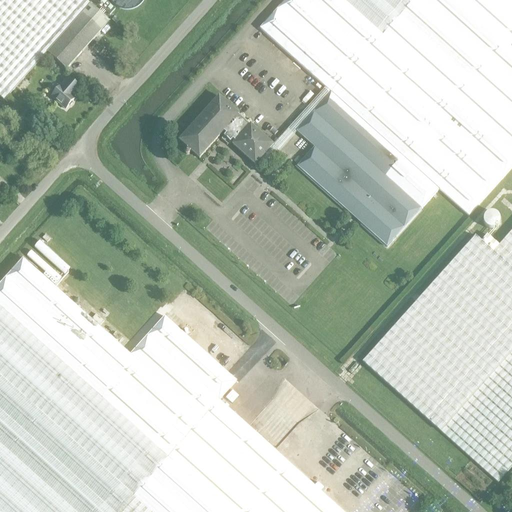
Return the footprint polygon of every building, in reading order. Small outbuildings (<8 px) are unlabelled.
[(0,0),(0,96),(4,101),(47,53),(43,49),(86,0),(0,0)] [(110,22),(86,0),(43,49),(47,53),(67,70),(88,46),(110,22)] [(511,0),(286,0),(260,29),(326,88),(275,145),(273,147),(263,158),(269,164),(297,132),(315,148),(297,167),(387,248),(439,190),(469,217),(511,168),(511,0)] [(73,96),(80,88),(70,79),(63,87),(61,86),(52,97),(60,104),(60,105),(63,108),(64,108),(66,109),(69,106),(70,106),(73,103),(73,101),(76,98),(73,96)] [(181,142),(188,148),(187,150),(185,151),(185,153),(186,154),(187,155),(189,154),(190,153),(192,151),(199,158),(198,158),(200,159),(224,132),(227,134),(222,139),(228,145),(233,140),(236,142),(233,145),(256,166),(263,158),(273,147),(250,127),(249,127),(238,117),(238,116),(218,98),(180,141),(181,142)] [(47,127),(43,132),(49,137),(53,132),(47,127)] [(493,210),(482,220),(492,231),(503,221),(493,210)] [(511,231),(499,246),(487,235),(482,241),(476,236),(364,361),(441,431),(511,351),(511,231)] [(40,241),(35,247),(65,275),(70,268),(40,241)] [(32,250),(27,256),(57,283),(62,277),(32,250)] [(23,258),(0,284),(0,511),(343,511),(322,492),(325,489),(319,483),(315,487),(220,401),(237,381),(165,317),(131,355),(23,258)] [(153,317),(137,314),(134,311),(131,314),(128,311),(124,316),(130,321),(123,328),(127,331),(128,331),(129,332),(131,330),(136,335),(153,317)] [(97,315),(93,319),(100,326),(104,321),(97,315)] [(120,342),(123,338),(116,332),(112,336),(120,342)] [(511,351),(441,431),(498,483),(511,467),(511,351)]
